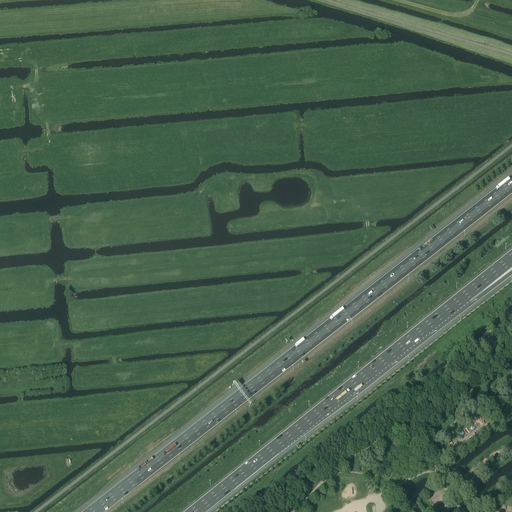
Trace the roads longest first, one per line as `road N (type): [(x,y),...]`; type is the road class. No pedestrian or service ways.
road 1 (motorway): [(511,183),(92,511)]
road 2 (motorway): [(194,511),(465,295)]
